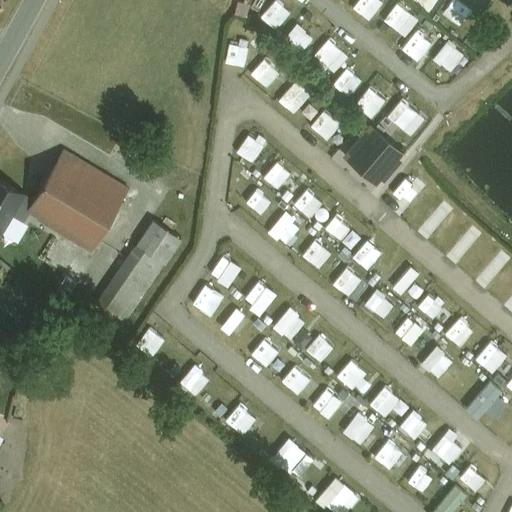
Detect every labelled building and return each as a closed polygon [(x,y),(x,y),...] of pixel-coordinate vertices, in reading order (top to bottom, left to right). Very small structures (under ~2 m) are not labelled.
[(281,0),(274,0),(261,15),(277,30),(294,11),(281,0)] [(385,17),(401,28),(413,12),(396,0),(385,17)] [(511,0),(496,0),(493,6),(511,15),(511,12),(511,0)] [(469,2),(449,2),(449,24),(469,24),(469,2)] [(283,38),(301,53),(315,36),(297,21),(283,38)] [(419,26),(403,45),(421,59),(436,41),(419,26)] [(479,55),(486,45),(473,36),(466,45),(479,55)] [(449,71),(466,53),(450,38),(433,55),(449,71)] [(228,40),(224,63),(246,67),(250,44),(228,40)] [(330,71),(340,47),(323,40),(313,64),(330,71)] [(251,72),(268,87),(284,68),(267,54),(251,72)] [(346,66),(333,84),(351,96),(364,78),(346,66)] [(278,99),(295,113),(312,92),(296,79),(278,99)] [(372,116),(386,97),(369,85),(355,103),(372,116)] [(388,118),(406,128),(418,107),(399,97),(388,118)] [(326,108),(314,123),(330,135),(341,121),(326,108)] [(246,137),(236,152),(252,163),(262,148),(246,137)] [(130,187),(64,151),(28,215),(94,251),(130,187)] [(277,158),(264,175),(280,188),(294,171),(277,158)] [(24,175),(36,182),(45,167),(33,160),(24,175)] [(0,234),(2,236),(13,215),(22,221),(35,197),(0,178),(0,234)] [(307,180),(294,204),(305,210),(318,186),(307,180)] [(257,186),(242,204),(259,218),(274,200),(257,186)] [(343,240),(355,221),(336,210),(325,228),(343,240)] [(272,230),(288,243),(301,227),(285,214),(272,230)] [(151,218),(107,286),(113,290),(102,307),(127,323),(181,237),(151,218)] [(316,237),(302,253),(319,268),(333,252),(316,237)] [(372,269),(386,252),(367,237),(354,254),(372,269)] [(399,261),(386,276),(402,290),(415,275),(399,261)] [(333,283),(350,295),(363,276),(346,264),(333,283)] [(381,316),(393,301),(377,288),(365,303),(381,316)] [(445,325),(455,312),(428,292),(418,305),(445,325)] [(293,308),(282,323),(299,336),(311,321),(293,308)] [(393,334),(410,347),(417,337),(426,344),(433,334),(408,315),(393,334)] [(459,319),(449,330),(463,344),(474,332),(459,319)] [(423,360),(440,376),(456,357),(439,342),(423,360)] [(511,362),(486,344),(475,360),(502,379),(511,365),(511,362)] [(181,383),(197,394),(210,377),(194,365),(181,383)] [(464,408),(476,417),(501,387),(490,378),(464,408)] [(436,463),(457,438),(449,432),(428,457),(436,463)] [(457,481),(474,492),(478,486),(490,493),(497,481),(468,463),(457,481)] [(335,511),(353,491),(334,475),(316,496),(335,511)] [(447,491),(436,506),(444,511),(468,511),(471,508),(447,491)]
